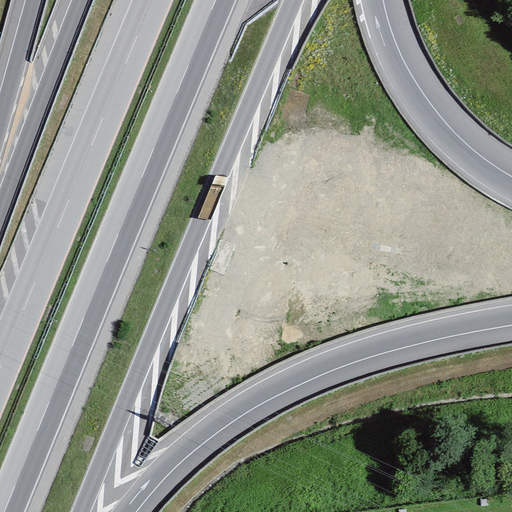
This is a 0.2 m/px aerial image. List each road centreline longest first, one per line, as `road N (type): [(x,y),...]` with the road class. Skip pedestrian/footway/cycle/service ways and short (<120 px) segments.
road 1 (motorway): [(3,511),(215,0)]
road 2 (motorway): [(85,511),(294,0)]
road 3 (motorway): [(122,511),(181,447),(262,391),(390,340),(511,315)]
road 4 (motorway): [(150,0),(0,365)]
road 5 (motorway): [(511,191),(465,161),(409,99),(370,0)]
road 6 (motorway): [(79,0),(0,210)]
road 7 (motorway): [(33,0),(0,121)]
